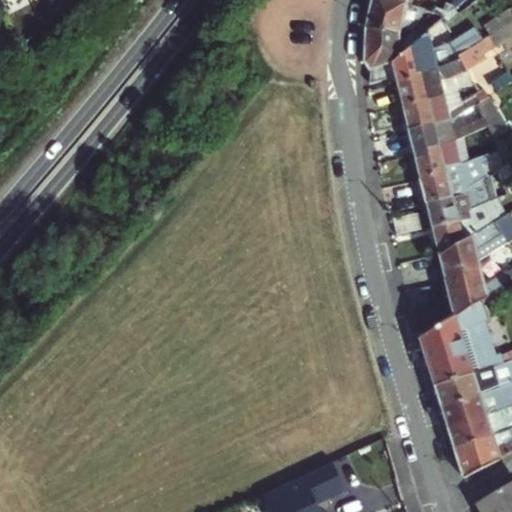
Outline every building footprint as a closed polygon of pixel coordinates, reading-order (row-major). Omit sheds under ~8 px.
[(2,0),(7,10),(29,0),(2,0)] [(408,3),(395,0),(373,0),(367,27),(396,34),(398,30),(421,38),(424,36),(443,18),(447,21),(463,10),(458,6),(455,9),(450,5),(447,3),(442,11),(437,8),(433,14),(414,6),(411,4),(408,3)] [(456,0),(450,5),(455,9),(458,6),(464,0),(456,0)] [(396,34),(367,27),(366,65),(371,70),(371,73),(398,60),(421,38),(398,30),(396,34)] [(424,36),(421,38),(398,60),(371,73),(372,85),(397,76),(398,81),(418,77),(435,67),(439,61),(477,41),(479,39),(475,32),(472,28),(433,52),(424,36)] [(477,41),(480,49),(493,42),(490,34),(479,39),(477,41)] [(477,41),(439,61),(435,67),(418,77),(398,81),(404,108),(446,95),(444,85),(456,78),(467,68),(482,53),(480,49),(477,41)] [(475,83),(467,68),(456,78),(444,85),(446,95),(457,90),(475,83)] [(446,95),(404,108),(410,131),(450,121),(475,105),(484,99),(480,91),(462,103),(457,90),(446,95)] [(501,118),(489,95),(484,99),(475,105),(482,119),(487,127),(501,118)] [(450,121),(410,131),(416,156),(438,147),(436,138),(447,136),(447,137),(450,136),(482,119),(475,105),(450,121)] [(436,138),(438,147),(416,156),(421,177),(440,170),(439,166),(458,160),(450,136),(447,137),(447,136),(436,138)] [(495,171),(507,165),(499,149),(487,152),(489,158),(479,160),(484,176),(495,171)] [(462,159),(458,160),(439,166),(440,170),(421,177),(427,202),(462,192),(461,187),(484,176),(479,160),(489,158),(487,152),(462,159)] [(511,174),(507,165),(495,171),(505,190),(507,189),(502,180),(511,175),(511,174)] [(507,189),(505,190),(511,202),(511,175),(502,180),(507,189)] [(462,192),(427,202),(433,228),(456,219),(455,214),(466,209),(462,192)] [(440,256),(504,216),(501,203),(472,216),(469,208),(466,209),(455,214),(456,219),(433,228),(440,256)] [(440,256),(446,282),(479,262),(511,242),(511,222),(507,214),(504,216),(440,256)] [(429,243),(401,248),(404,261),(432,256),(429,243)] [(479,262),(446,282),(454,317),(481,301),(487,297),(503,287),(500,276),(484,286),(479,262)] [(470,373),(481,369),(501,361),(498,351),(492,352),(482,319),(487,318),(481,301),(454,317),(419,339),(434,387),(470,373)] [(434,387),(441,408),(511,377),(511,356),(501,361),(481,369),(470,373),(434,387)] [(447,429),(499,406),(511,400),(511,377),(441,408),(447,429)] [(447,429),(454,450),(511,425),(511,407),(511,406),(501,411),(499,406),(447,429)] [(511,425),(454,450),(463,480),(499,460),(500,462),(511,454),(511,425)] [(333,462),(263,495),(271,511),(320,511),(317,503),(346,489),(333,462)] [(511,511),(511,483),(477,505),(480,511),(511,511)]
